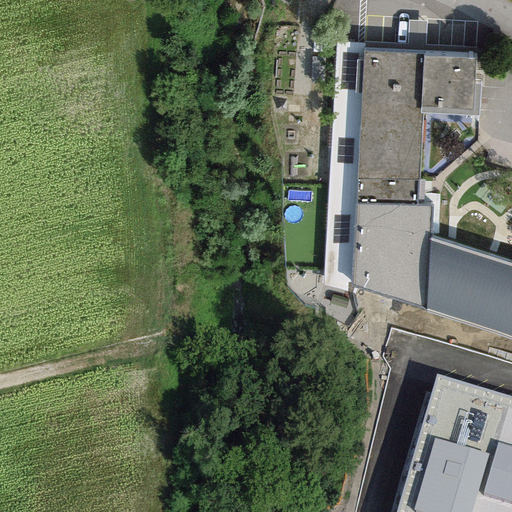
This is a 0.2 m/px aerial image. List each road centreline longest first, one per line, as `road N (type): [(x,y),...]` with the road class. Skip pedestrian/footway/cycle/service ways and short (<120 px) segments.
road 1 (unknown): [(355,511),(378,441),(414,370),(429,364),(511,384)]
road 2 (track): [(0,381),(147,344)]
road 3 (unknown): [(366,478),(482,511)]
